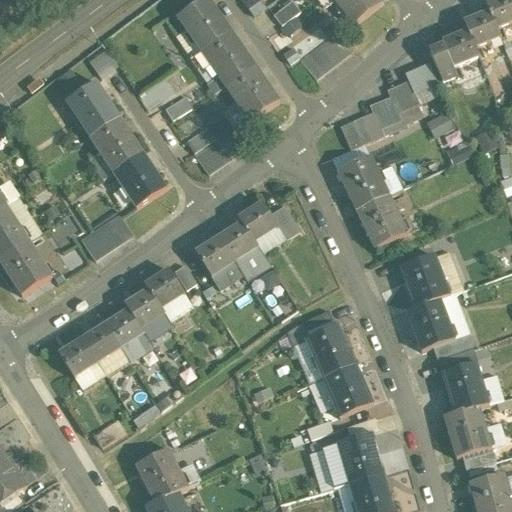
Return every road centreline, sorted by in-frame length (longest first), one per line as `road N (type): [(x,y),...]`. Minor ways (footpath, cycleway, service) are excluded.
road 1 (residential): [(437,511),(416,430),(291,140)]
road 2 (residential): [(198,216),(6,351)]
road 3 (residential): [(97,511),(6,351)]
road 4 (residential): [(110,77),(198,216)]
road 5 (residential): [(227,0),(310,122)]
road 6 (residential): [(415,26),(310,122)]
road 7 (secondary): [(107,0),(0,83)]
road 8 (residential): [(291,140),(198,216)]
